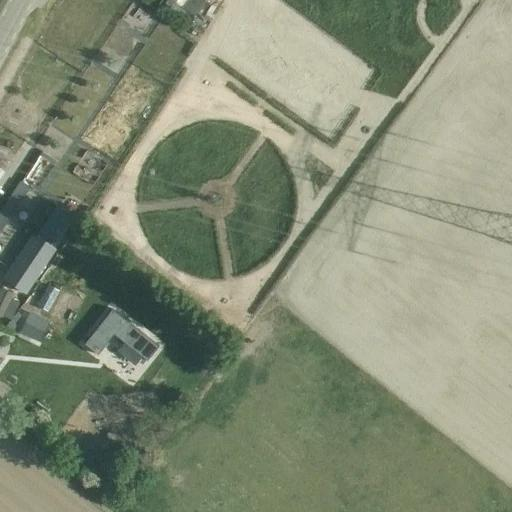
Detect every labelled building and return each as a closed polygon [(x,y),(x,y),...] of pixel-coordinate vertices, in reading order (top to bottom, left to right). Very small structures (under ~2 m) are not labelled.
[(64,211),(43,241),(54,248),(74,217),(64,211)] [(35,237),(12,271),(21,277),(14,286),(24,293),(54,249),(35,237)] [(13,294),(1,288),(0,289),(0,316),(2,317),(13,294)] [(61,294),(47,319),(57,324),(70,299),(61,294)] [(111,309),(83,344),(97,355),(113,335),(147,361),(158,346),(111,309)] [(22,319),(17,327),(40,338),(44,329),(22,319)]
